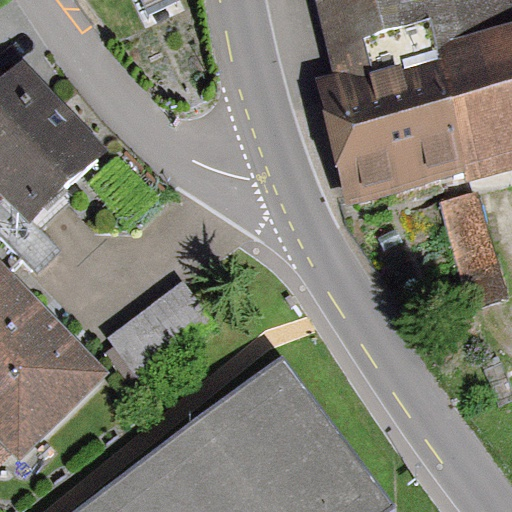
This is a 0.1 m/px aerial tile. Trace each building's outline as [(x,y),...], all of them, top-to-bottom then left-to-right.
[(346,0),(365,71),(511,33),(503,0),(346,0)] [(511,33),(365,71),(323,82),(353,199),(511,157),(511,33)] [(17,87),(0,103),(0,206),(31,238),(100,172),(17,87)] [(491,195),(451,202),(464,285),(504,278),(491,195)] [(0,272),(0,445),(8,454),(94,377),(0,272)] [(153,386),(221,322),(184,284),(116,348),(153,386)] [(384,511),(275,368),(83,511),(384,511)]
